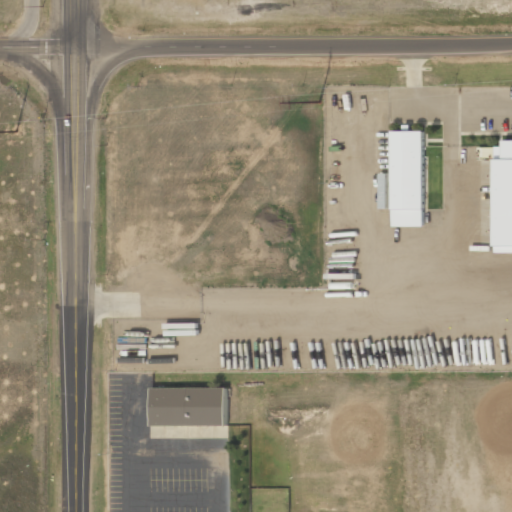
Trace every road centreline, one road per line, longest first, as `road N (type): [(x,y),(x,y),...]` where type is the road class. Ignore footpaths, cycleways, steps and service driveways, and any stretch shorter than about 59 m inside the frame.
road 1 (secondary): [(77,511),(75,0)]
road 2 (trunk): [(75,47),(511,43)]
road 3 (trunk): [(76,209),(100,78),(146,46)]
road 4 (trunk): [(8,48),(46,77),(59,104),(76,209)]
